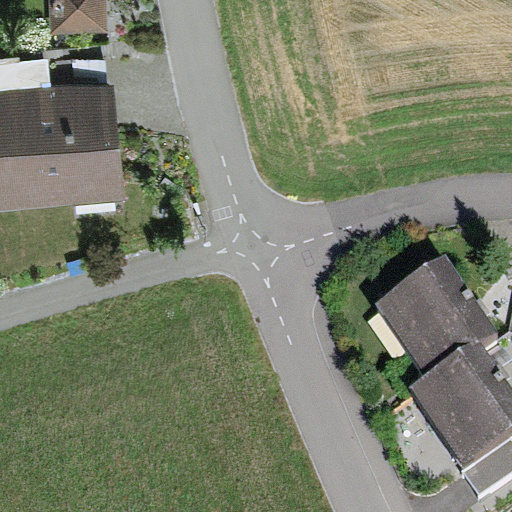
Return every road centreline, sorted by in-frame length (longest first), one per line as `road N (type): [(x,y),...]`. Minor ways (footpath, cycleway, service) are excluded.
road 1 (residential): [(258,256),(365,511)]
road 2 (residential): [(0,315),(252,243)]
road 3 (residential): [(511,196),(454,201),(258,256)]
road 4 (residential): [(186,0),(252,243)]
